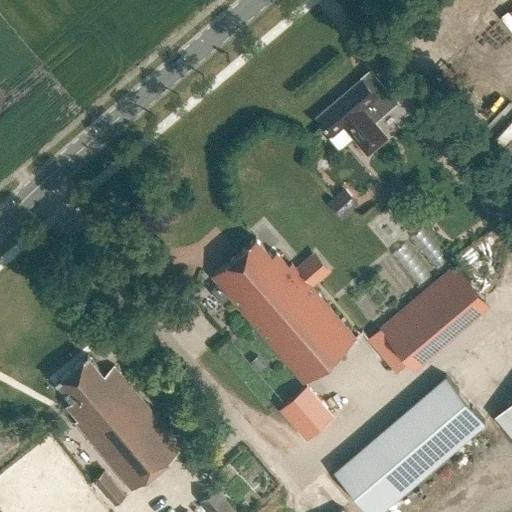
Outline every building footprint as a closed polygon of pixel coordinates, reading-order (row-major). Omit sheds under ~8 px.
[(387,136),(373,120),(397,101),(383,85),(374,93),(362,78),(317,116),(332,134),(343,124),(368,152),(387,136)] [(383,189),(391,198),(403,187),(395,178),(383,189)] [(325,202),(340,218),(356,203),(342,187),(325,202)] [(276,251),(271,255),(256,237),(212,274),(304,381),(356,337),(291,262),(288,265),(276,251)] [(114,364),(104,373),(88,354),(57,379),(73,398),(66,404),(78,419),(75,421),(132,489),(183,446),(114,364)] [(445,374),(334,469),(371,511),(377,511),(484,420),(445,374)] [(312,379),(284,403),(310,433),(338,410),(312,379)] [(128,495),(107,470),(95,480),(116,505),(128,495)] [(238,511),(216,485),(199,500),(208,511),(238,511)]
